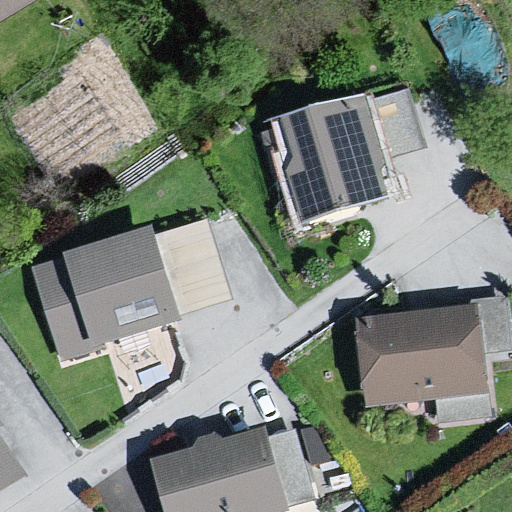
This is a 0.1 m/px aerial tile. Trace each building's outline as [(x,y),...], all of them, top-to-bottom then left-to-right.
[(0,0),(0,13),(22,0),(0,0)] [(410,91),(369,104),(387,162),(428,150),(410,91)] [(367,97),(283,122),(295,162),(288,177),(305,229),(390,203),(383,178),(388,166),(387,162),(369,104),(367,97)] [(209,222),(156,238),(181,319),(234,302),(209,222)] [(63,366),(184,327),(181,319),(156,238),(153,231),(32,269),(63,366)] [(475,302),(476,310),(480,310),(485,359),(511,355),(511,326),(509,298),(475,302)] [(485,359),(480,310),(476,310),(360,324),(370,410),(489,396),(485,359)] [(0,496),(28,478),(0,437),(0,431),(3,430),(0,424),(0,496)] [(325,424),(303,431),(313,466),(336,459),(325,424)] [(297,434),(267,442),(286,511),(316,503),(297,434)] [(267,442),(266,435),(156,465),(168,511),(287,511),(286,511),(267,442)]
